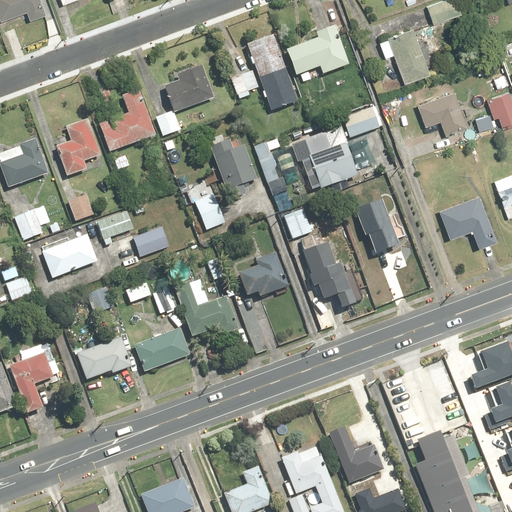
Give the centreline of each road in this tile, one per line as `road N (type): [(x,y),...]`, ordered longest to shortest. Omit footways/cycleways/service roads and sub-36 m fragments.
road 1 (secondary): [(188,413),(511,291)]
road 2 (residential): [(227,0),(0,84)]
road 3 (secondary): [(188,413),(0,483)]
